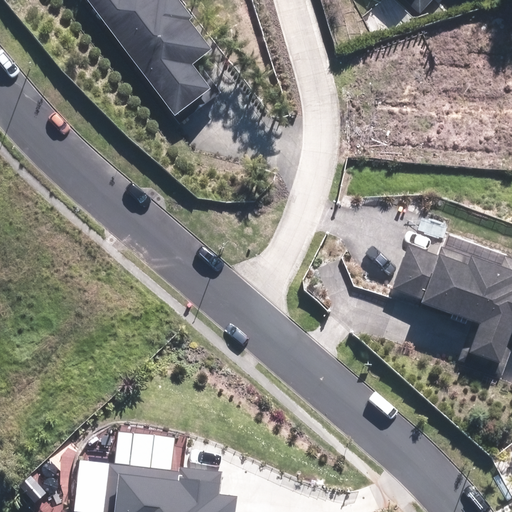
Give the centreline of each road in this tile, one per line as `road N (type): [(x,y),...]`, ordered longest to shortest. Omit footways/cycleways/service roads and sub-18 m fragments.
road 1 (residential): [(246,308),(309,221),(324,167),(292,0)]
road 2 (residential): [(0,91),(116,208),(246,308)]
road 3 (residential): [(246,308),(460,511)]
